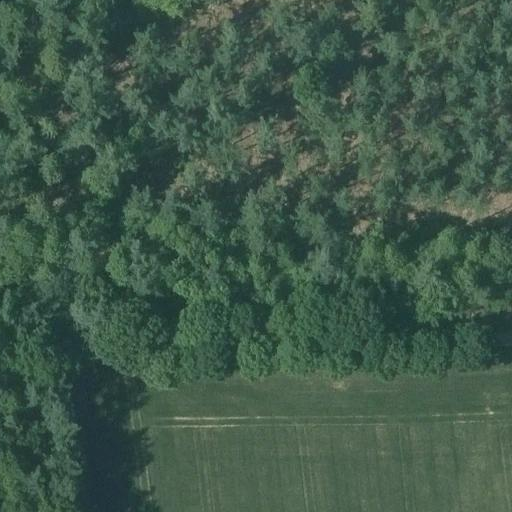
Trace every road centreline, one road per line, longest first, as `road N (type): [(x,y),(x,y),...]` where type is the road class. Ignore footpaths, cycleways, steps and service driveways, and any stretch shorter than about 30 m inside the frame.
road 1 (unclassified): [(511,356),(0,356)]
road 2 (track): [(75,355),(85,0)]
